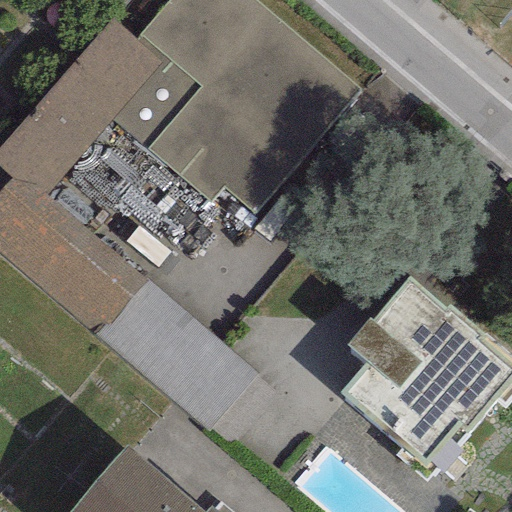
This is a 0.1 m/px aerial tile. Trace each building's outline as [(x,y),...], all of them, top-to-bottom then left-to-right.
[(358,92),(251,0),(168,0),(133,40),(159,63),(110,118),(211,204),(224,189),(252,213),(358,92)] [(159,63),(133,40),(111,20),(0,143),(0,169),(10,178),(0,189),(0,253),(95,337),(145,279),(45,190),(110,118),(159,63)] [(365,362),(338,392),(401,447),(392,457),(423,484),(495,402),(501,407),(511,394),(511,361),(447,305),(444,309),(408,277),(370,321),(367,319),(345,345),(365,362)] [(257,376),(145,279),(95,337),(206,433),(257,376)] [(201,511),(126,445),(66,511),(216,511),(208,505),(202,511),(201,511)]
